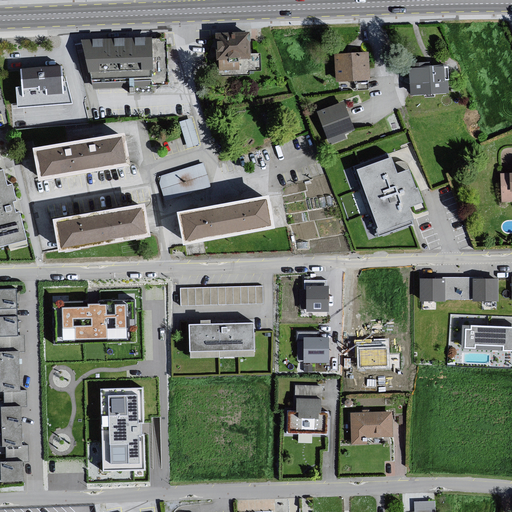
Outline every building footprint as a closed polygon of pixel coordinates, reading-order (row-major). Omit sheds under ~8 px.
[(248,33),(216,33),(216,61),(218,61),(218,71),(240,70),(240,63),(228,63),(228,56),(248,56),(248,33)] [(163,40),(82,42),(93,83),(164,81),(163,40)] [(370,79),(368,52),(334,53),(336,81),(370,79)] [(426,63),(409,63),(410,96),(449,94),(448,66),(426,67),(426,63)] [(60,66),(20,69),(21,86),(16,86),(18,106),(72,102),(67,82),(62,82),(60,66)] [(189,107),(187,98),(175,101),(177,110),(189,107)] [(343,100),(318,110),(330,143),(347,136),(345,132),(354,129),(343,100)] [(191,118),(180,122),(188,148),(199,144),(191,118)] [(124,132),(32,147),(37,180),(129,165),(124,132)] [(0,153),(0,246),(7,244),(8,248),(25,244),(18,214),(14,215),(11,199),(15,198),(11,184),(7,185),(3,169),(0,168),(0,158),(1,158),(0,153)] [(391,155),(353,169),(378,235),(412,223),(410,218),(412,217),(409,207),(423,201),(410,166),(397,170),(391,155)] [(203,162),(158,176),(166,200),(210,186),(203,162)] [(511,174),(500,175),(501,205),(511,204),(511,174)] [(267,195),(179,211),(185,244),(273,227),(267,195)] [(143,202),(50,218),(56,252),(149,236),(143,202)] [(458,278),(421,278),(421,299),(458,299),(458,278)] [(497,278),(460,278),(460,300),(497,300),(497,278)] [(326,280),(304,279),(303,290),(306,290),(306,310),(328,310),(328,286),(326,286),(326,280)] [(262,285),(180,288),(180,305),(263,303),(262,285)] [(0,288),(0,315),(17,315),(16,289),(0,288)] [(86,301),(53,302),(54,343),(136,341),(134,299),(99,300),(99,304),(90,304),(86,304),(86,301)] [(17,315),(0,315),(0,343),(24,343),(24,335),(17,335),(17,315)] [(252,323),(189,325),(190,351),(253,349),(252,323)] [(511,326),(462,324),(461,348),(511,349),(511,326)] [(319,331),(295,331),(296,363),(329,363),(328,337),(319,337),(319,331)] [(24,343),(0,343),(0,370),(19,370),(19,352),(24,352),(24,343)] [(19,370),(0,370),(0,391),(4,391),(4,398),(26,397),(26,390),(21,391),(19,370)] [(142,387),(100,388),(102,471),(145,470),(144,434),(142,434),(141,428),(141,424),(143,424),(142,387)] [(295,414),(288,414),(287,438),(298,438),(298,446),(313,447),(313,438),(328,438),(329,415),(321,415),(322,389),(296,389),(295,414)] [(0,406),(1,426),(21,425),(20,407),(27,406),(26,397),(4,398),(4,406),(0,406)] [(391,412),(350,412),(351,444),(368,444),(368,436),(391,436),(391,412)] [(1,426),(1,446),(6,446),(6,453),(28,453),(28,445),(22,445),(21,425),(1,426)] [(28,453),(6,453),(6,461),(0,461),(0,465),(1,481),(22,481),(22,461),(28,461),(28,453)] [(435,511),(434,500),(414,501),(414,511),(435,511)]
